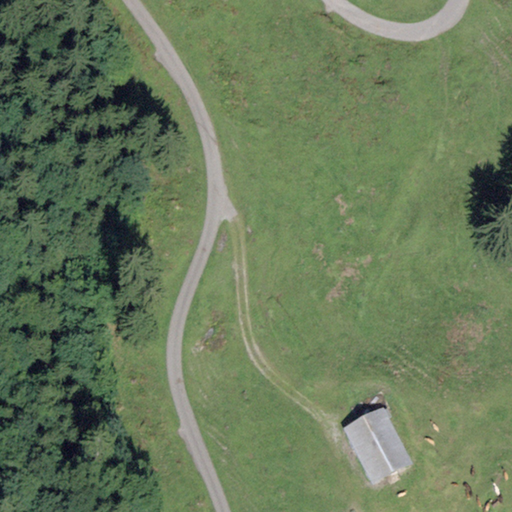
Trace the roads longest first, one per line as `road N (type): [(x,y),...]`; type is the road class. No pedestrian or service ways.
road 1 (unclassified): [(223,511),(181,400),(173,350),(218,198),(214,174),(200,104),(122,0)]
road 2 (track): [(218,198),(232,216),(247,339),(281,386),(326,420),(372,511)]
road 3 (unclassified): [(331,0),(401,37),(440,26),(458,0)]
